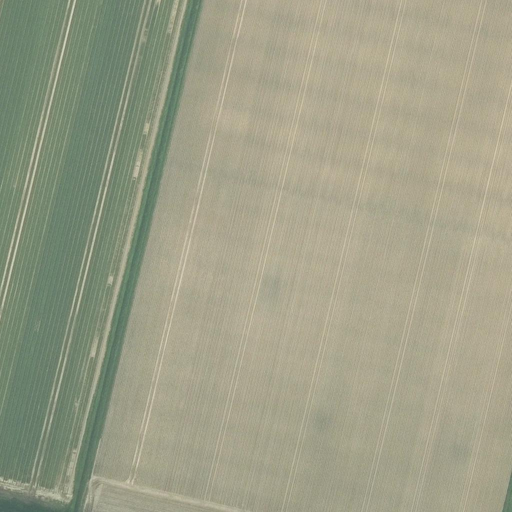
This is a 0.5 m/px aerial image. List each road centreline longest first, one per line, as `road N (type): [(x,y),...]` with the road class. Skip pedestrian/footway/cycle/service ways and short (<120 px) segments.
road 1 (track): [(187,0),(67,511),(0,498)]
road 2 (track): [(81,511),(201,0)]
